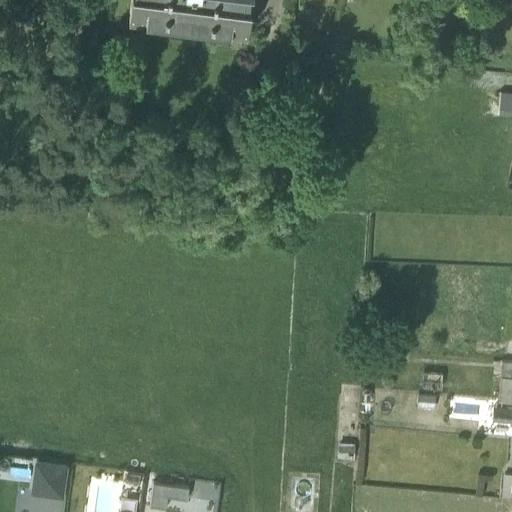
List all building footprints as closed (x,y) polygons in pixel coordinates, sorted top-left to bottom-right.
[(129,0),(128,18),(246,33),(249,0),(129,0)] [(0,71),(0,80),(19,81),(19,72),(0,71)] [(499,110),(511,111),(511,90),(502,89),(499,110)] [(360,350),(359,369),(370,369),(370,351),(360,350)] [(497,398),(511,399),(511,360),(500,360),(497,398)] [(491,418),(511,420),(511,406),(492,405),(491,418)] [(337,441),(337,457),(353,458),(353,442),(337,441)] [(36,455),(31,488),(64,493),(69,460),(36,455)] [(511,474),(502,473),(500,497),(511,497),(511,474)] [(169,491),(189,494),(190,483),(154,477),(151,500),(167,503),(169,491)] [(186,506),(188,496),(170,492),(168,502),(186,506)]
